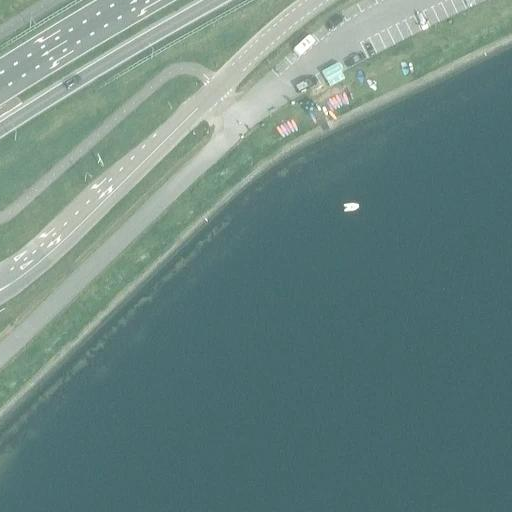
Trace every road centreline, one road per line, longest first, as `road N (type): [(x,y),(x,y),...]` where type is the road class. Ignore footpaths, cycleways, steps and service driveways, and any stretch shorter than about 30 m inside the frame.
road 1 (tertiary): [(0,288),(320,0)]
road 2 (primary): [(0,128),(214,0)]
road 3 (primary): [(135,0),(0,80)]
